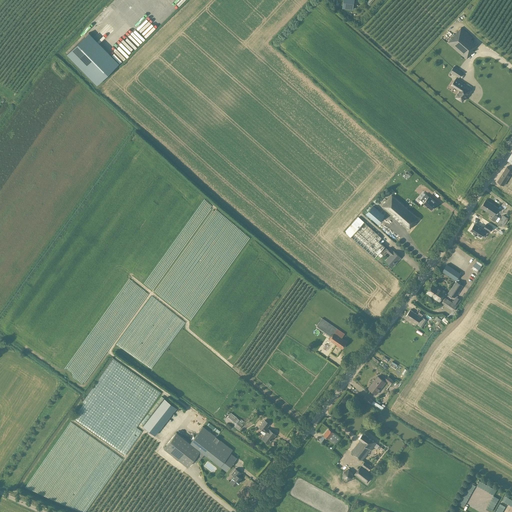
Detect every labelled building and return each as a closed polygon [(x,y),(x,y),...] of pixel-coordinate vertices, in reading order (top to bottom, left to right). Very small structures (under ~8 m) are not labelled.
[(344,0),(343,8),(353,9),(354,0),(344,0)] [(448,42),(467,59),(473,51),(472,50),(477,45),(471,39),(472,37),(461,27),(448,42)] [(66,54),(96,85),(119,63),(88,32),(66,54)] [(456,96),(462,101),(471,88),(456,78),(453,83),(461,88),(456,96)] [(497,181),(504,185),(511,172),(511,170),(507,167),(497,181)] [(382,206),(408,229),(418,218),(392,195),(382,206)] [(429,196),(423,202),(432,210),(437,203),(429,196)] [(486,200),(483,204),(496,212),(498,208),(486,200)] [(496,212),(483,204),(481,207),(493,215),(491,219),(495,221),(498,216),(494,214),(496,212)] [(366,213),(377,223),(384,216),(373,206),(366,213)] [(502,217),(498,223),(503,226),(508,219),(505,217),(503,215),(502,217)] [(364,222),(351,237),(375,259),(385,246),(379,241),(382,238),(364,222)] [(491,230),(494,226),(487,222),(484,227),(476,222),(471,228),(475,231),(474,231),(478,233),(482,235),(487,227),(491,230)] [(457,237),(469,246),(473,240),(467,235),(470,230),(465,226),(457,237)] [(391,255),(386,260),(392,266),(394,263),(395,264),(401,257),(394,251),(389,248),(386,251),(391,255)] [(479,271),(483,264),(477,260),(472,268),(479,271)] [(443,272),(458,280),(462,272),(447,264),(443,272)] [(448,293),(455,298),(463,285),(456,281),(448,293)] [(432,285),(426,293),(440,302),(446,293),(436,287),(435,287),(432,285)] [(445,298),(442,303),(453,310),(456,305),(445,298)] [(406,317),(417,324),(421,317),(422,316),(424,313),(424,312),(420,310),(417,315),(410,310),(406,317)] [(316,327),(331,337),(329,340),(343,349),(347,342),(342,338),(345,334),(322,318),(316,327)] [(373,382),(369,388),(377,394),(386,383),(378,376),(378,377),(374,383),(373,382)] [(363,399),(371,404),(373,400),(366,395),(363,399)] [(121,402),(117,404),(118,407),(115,408),(112,414),(115,420),(117,418),(118,421),(121,420),(122,417),(124,418),(126,416),(125,412),(127,415),(128,413),(130,412),(130,411),(139,410),(139,409),(136,407),(136,406),(135,403),(135,398),(133,398),(129,396),(128,398),(125,398),(123,402),(121,402)] [(165,399),(164,398),(143,426),(145,428),(155,435),(176,407),(165,399)] [(373,400),(371,404),(381,411),(384,407),(373,400)] [(240,420),(231,413),(225,421),(239,431),(242,426),(242,425),(245,422),(241,419),(240,420)] [(265,421),(259,428),(266,433),(262,439),(269,444),(268,443),(272,438),(273,439),(276,435),(266,428),(269,424),(265,421)] [(189,443),(176,433),(163,449),(187,467),(195,457),(199,460),(204,454),(226,471),(236,458),(230,453),(232,450),(202,427),(189,443)] [(329,428),(324,435),(328,439),(329,438),(332,441),(334,438),(335,439),(337,436),(333,433),(334,432),(329,428)] [(351,452),(363,460),(371,449),(372,450),(376,444),(363,433),(359,438),(361,440),(351,452)] [(362,465),(369,471),(372,467),(365,462),(362,465)] [(354,474),(366,484),(372,475),(361,466),(354,474)] [(230,482),(235,486),(237,483),(238,484),(240,482),(239,481),(241,479),(238,476),(241,473),(235,469),(232,474),(234,476),(230,482)] [(344,472),(344,477),(347,480),(352,478),(352,473),(349,470),(344,472)]
